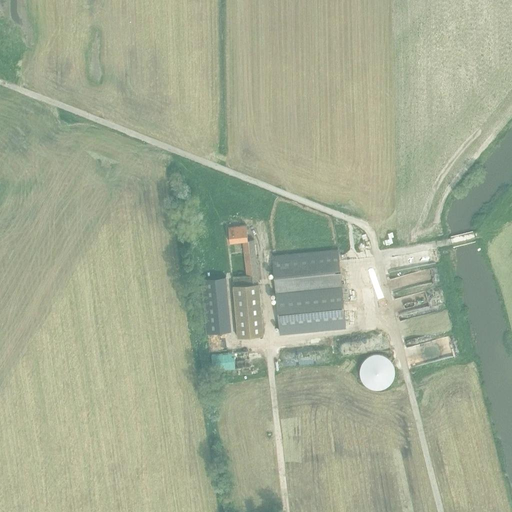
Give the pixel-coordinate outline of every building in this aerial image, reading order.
[(238,337),(263,335),(260,293),(259,283),(258,274),(254,239),(248,240),(246,225),(228,227),(230,242),(242,241),(246,274),(233,276),(234,285),(233,285),(238,337)] [(346,325),(338,249),(272,256),(279,332),(346,325)] [(204,287),(208,332),(218,331),(214,291),(226,290),(226,285),(204,287)] [(212,354),(214,379),(251,375),(248,350),(212,354)] [(363,368),(363,375),(365,381),(369,387),(375,390),(382,390),(389,388),(394,384),(397,378),(398,371),(396,365),(391,359),(385,356),(378,355),(372,357),(366,362),(363,368)]
